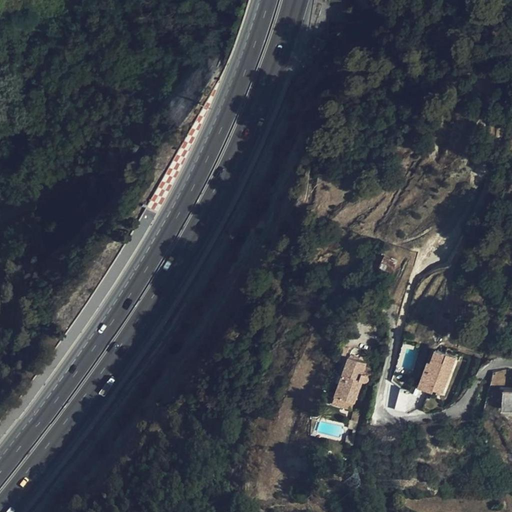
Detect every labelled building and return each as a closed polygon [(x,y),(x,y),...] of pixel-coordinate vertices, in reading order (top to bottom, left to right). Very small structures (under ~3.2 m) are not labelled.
[(431,357),(429,361),(423,380),(434,384),(434,386),(443,389),(457,351),(440,345),(435,359),(431,357)] [(364,380),(367,380),(369,378),(370,377),(370,375),(369,373),(367,371),(363,370),(367,361),(350,356),(333,402),(353,409),(364,380)] [(423,380),(429,361),(425,360),(419,379),(423,380)] [(434,384),(423,380),(418,391),(431,395),(433,391),(441,394),(443,389),(434,386),(434,384)] [(503,409),(511,409),(511,389),(503,389),(503,409)]
